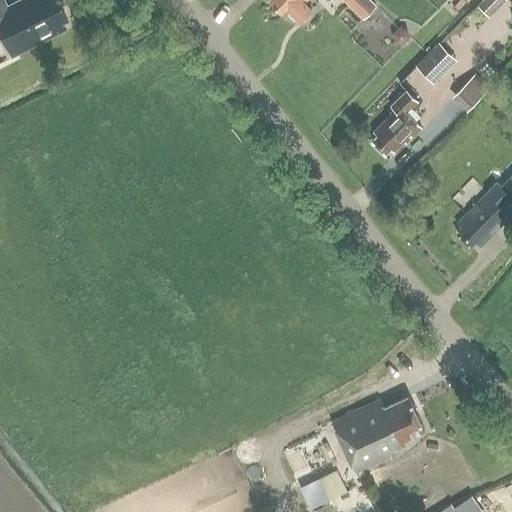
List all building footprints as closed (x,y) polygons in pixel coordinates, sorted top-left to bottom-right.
[(25,0),(9,9),(4,0),(0,0),(0,31),(10,54),(41,38),(62,26),(59,19),(64,17),(55,0),(25,0)] [(286,9),(297,20),(300,22),(301,20),(305,21),(311,15),(310,11),(311,10),(303,2),(305,0),(268,0),(269,0),(282,14),(286,9)] [(343,0),(363,19),(377,6),(370,0),(343,0)] [(485,0),(480,6),(492,17),(507,0),(485,0)] [(434,84),(457,61),(439,43),(416,66),(434,84)] [(451,92),(465,107),(491,83),(477,68),(451,92)] [(407,90),(405,91),(390,106),(393,109),(389,112),(391,114),(373,132),(377,136),(371,141),(384,153),(389,148),(393,152),(403,141),(405,143),(421,128),(406,112),(417,101),(407,90)] [(508,214),(511,209),(511,172),(499,186),(497,183),(457,224),(462,229),(457,234),(470,247),(475,242),(480,247),(510,216),(508,214)] [(397,449),(406,445),(404,440),(424,431),(408,396),(384,408),(380,399),(331,422),(355,472),(398,452),(397,449)] [(337,471),(319,479),(329,500),(346,492),(337,471)]
